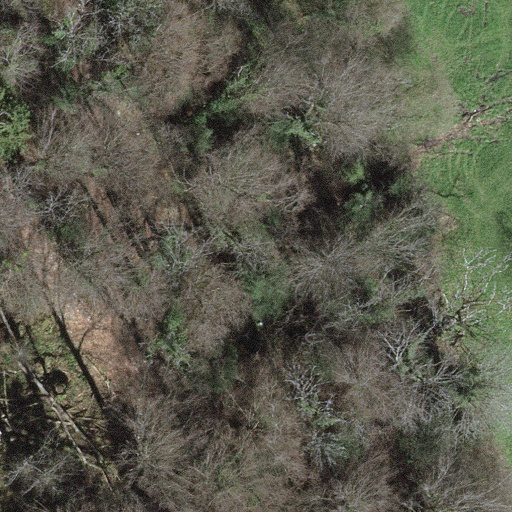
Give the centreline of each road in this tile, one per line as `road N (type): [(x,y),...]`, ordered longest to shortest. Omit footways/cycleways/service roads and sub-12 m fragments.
road 1 (track): [(0,129),(94,278),(205,511)]
road 2 (track): [(94,278),(87,103),(69,0)]
